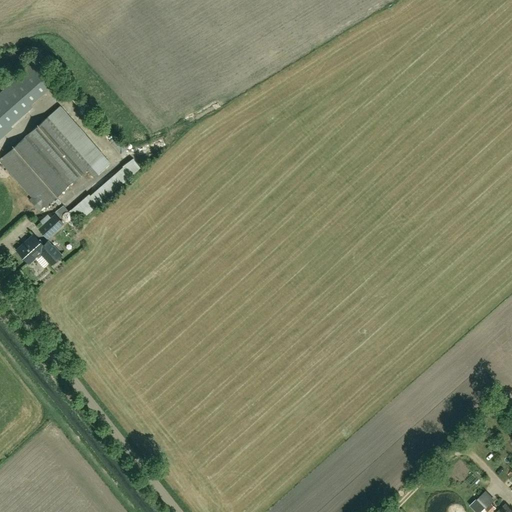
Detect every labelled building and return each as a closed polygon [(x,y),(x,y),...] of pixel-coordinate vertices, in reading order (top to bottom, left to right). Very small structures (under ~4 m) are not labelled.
[(22,74),(13,84),(21,92),(31,83),(22,74)] [(23,90),(36,107),(50,95),(37,79),(23,90)] [(0,91),(0,138),(12,128),(10,126),(32,106),(11,82),(0,91)] [(60,106),(51,114),(0,157),(0,161),(31,197),(29,200),(39,211),(41,209),(87,169),(94,178),(111,163),(60,106)] [(120,159),(125,168),(135,162),(130,153),(120,159)] [(75,214),(127,170),(119,161),(67,204),(75,214)] [(51,216),(38,229),(46,238),(59,225),(51,216)] [(47,242),(43,246),(33,235),(17,250),(28,262),(40,252),(51,264),(60,256),(47,242)]
